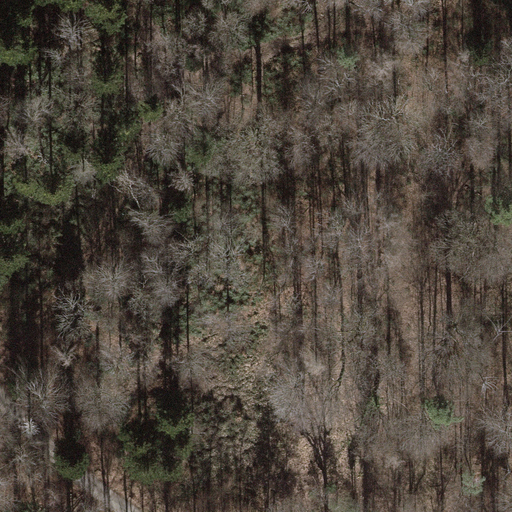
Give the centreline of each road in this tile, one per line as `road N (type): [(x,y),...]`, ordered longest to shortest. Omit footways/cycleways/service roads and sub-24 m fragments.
road 1 (track): [(0,365),(63,293),(99,233),(156,125),(167,73)]
road 2 (track): [(0,392),(127,511)]
